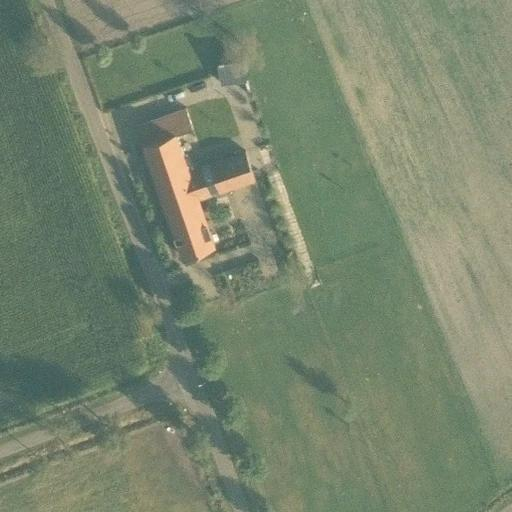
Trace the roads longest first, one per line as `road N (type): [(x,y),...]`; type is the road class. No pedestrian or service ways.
road 1 (unclassified): [(190,379),(43,0)]
road 2 (unclassified): [(0,453),(190,379)]
road 3 (unclassified): [(242,511),(190,379)]
